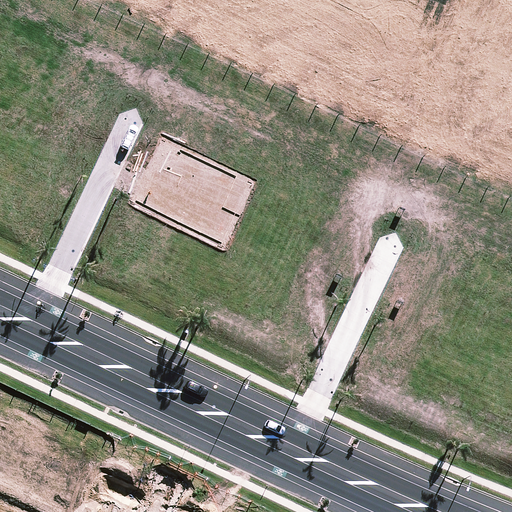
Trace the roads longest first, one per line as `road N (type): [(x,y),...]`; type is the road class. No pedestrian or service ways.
road 1 (residential): [(421,181),(291,452)]
road 2 (residential): [(35,328),(151,86)]
road 3 (secondary): [(181,399),(35,328)]
road 4 (secondary): [(425,511),(291,452)]
